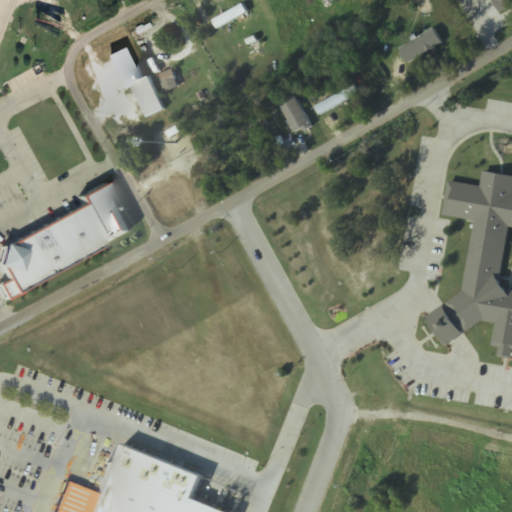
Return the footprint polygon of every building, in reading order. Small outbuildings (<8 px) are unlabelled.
[(444,46),(435,30),(401,50),(409,65),(444,46)] [(166,111),(149,78),(132,87),(149,120),(166,111)] [(316,108),(320,116),(360,95),(356,87),(316,108)] [(312,127),(294,98),(280,107),(298,136),(312,127)] [(511,177),(486,174),(484,175),(482,188),(449,183),(444,217),(475,222),(463,295),(429,320),(448,348),(483,323),(495,325),(497,327),(493,347),(511,350),(511,177)] [(0,247),(0,271),(5,283),(0,285),(0,296),(1,299),(104,250),(83,207),(0,247)] [(232,511),(197,498),(206,476),(124,443),(115,466),(107,462),(86,511),(232,511)]
